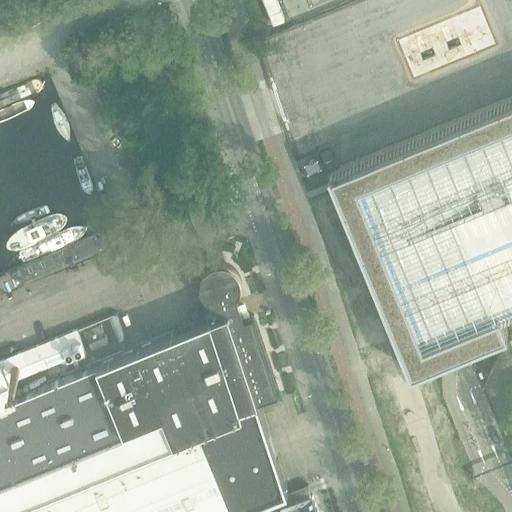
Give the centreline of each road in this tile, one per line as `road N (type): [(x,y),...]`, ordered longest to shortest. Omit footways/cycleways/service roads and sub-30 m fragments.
road 1 (unclassified): [(0,311),(262,205)]
road 2 (tertiary): [(347,465),(262,205)]
road 3 (tertiary): [(262,205),(193,0)]
road 4 (unclassified): [(0,59),(139,0)]
